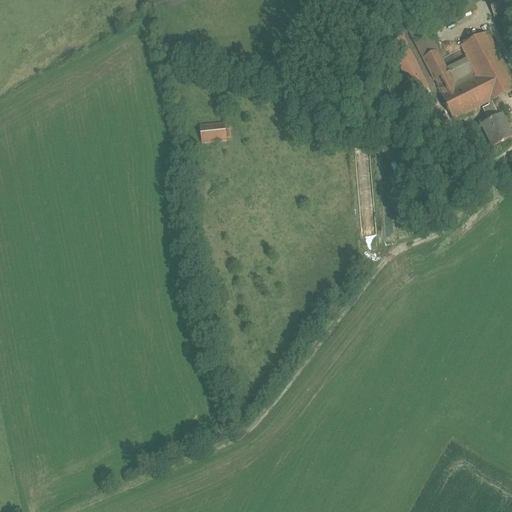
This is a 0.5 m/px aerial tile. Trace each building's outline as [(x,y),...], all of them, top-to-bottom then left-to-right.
[(511,0),(489,0),(491,4),(491,5),(493,9),(493,10),(496,17),(511,10),(511,0)] [(437,51),(423,23),(408,31),(422,58),(437,51)] [(428,87),(401,33),(387,39),(415,94),(428,87)] [(437,51),(422,58),(453,120),(487,103),(491,101),(511,90),(511,81),(488,34),(464,46),(477,72),(454,84),(437,51)] [(498,116),(491,101),(487,103),(489,105),(482,109),(488,121),(481,125),(492,147),(511,137),(508,129),(507,130),(500,117),(501,116),(501,115),(498,116)] [(423,109),(422,110),(421,110),(420,111),(420,112),(419,113),(419,114),(419,115),(420,116),(420,117),(421,117),(422,118),(423,118),(425,118),(426,117),(427,116),(427,115),(428,114),(427,113),(427,111),(426,110),(425,110),(423,109)] [(429,117),(428,117),(427,117),(426,117),(425,118),(424,119),(423,121),(423,122),(424,123),(425,124),(426,125),(427,125),(429,125),(430,124),(431,123),(431,122),(431,121),(431,120),(431,119),(430,118),(429,117)] [(224,124),(199,127),(201,145),(226,142),(224,124)]
